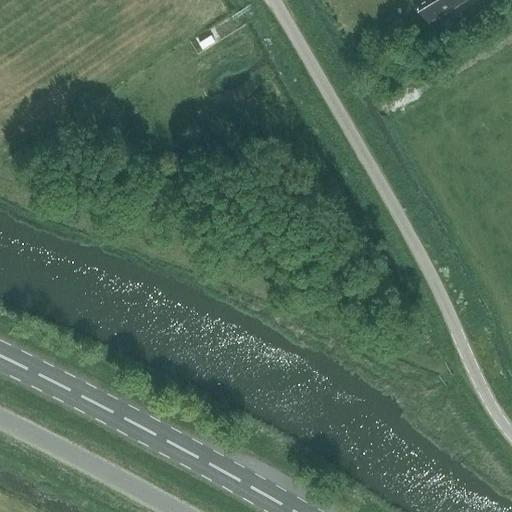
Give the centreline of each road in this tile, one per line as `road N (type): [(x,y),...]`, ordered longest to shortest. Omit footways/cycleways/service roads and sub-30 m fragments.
road 1 (unclassified): [(511,437),(477,381),(419,251),(271,0)]
road 2 (primary): [(296,511),(0,353)]
road 3 (unclassified): [(0,419),(177,511)]
